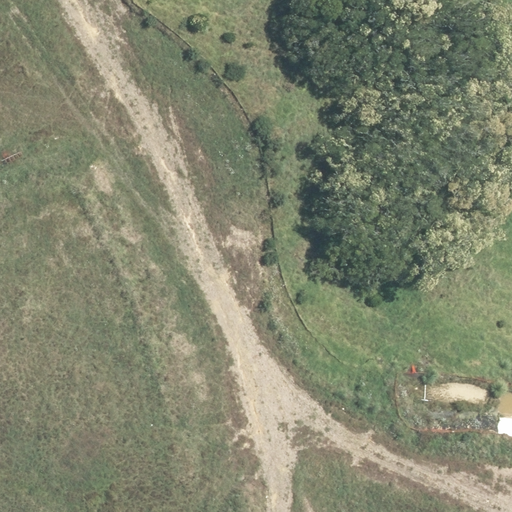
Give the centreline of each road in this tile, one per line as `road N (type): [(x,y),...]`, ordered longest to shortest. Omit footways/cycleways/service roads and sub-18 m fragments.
road 1 (unknown): [(69,0),(230,261),(279,469),(268,511)]
road 2 (residential): [(279,469),(426,511)]
